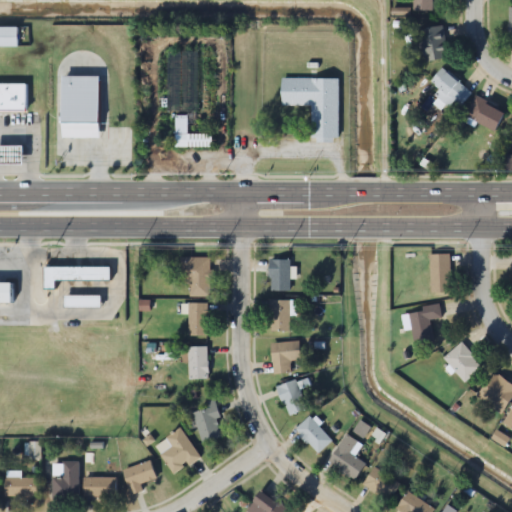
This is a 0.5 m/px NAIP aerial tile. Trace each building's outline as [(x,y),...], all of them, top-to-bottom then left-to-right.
[(412,0),(413,12),(436,12),(435,0),(412,0)] [(0,18),(0,41),(21,41),(20,18),(0,18)] [(414,50),(422,49),(424,63),(449,58),(443,27),(411,33),(414,50)] [(65,67),(66,130),(104,129),(103,67),(65,67)] [(454,101),(460,106),(471,95),(443,69),(430,82),(439,90),(435,95),(448,108),(454,101)] [(0,75),(0,102),(28,102),(28,75),(0,75)] [(310,106),(310,140),(337,140),(337,77),(281,77),(281,106),(310,106)] [(465,116),(494,133),(505,113),(476,97),(465,116)] [(0,137),(0,156),(28,157),(28,138),(0,137)] [(430,254),(430,293),(450,293),(450,254),(430,254)] [(209,297),(209,257),(186,257),(186,297),(209,297)] [(289,259),(269,259),(268,293),(289,293),(289,259)] [(110,267),(43,267),(43,281),(110,281),(110,267)] [(0,282),(0,302),(10,302),(10,282),(0,282)] [(64,295),(64,308),(100,308),(100,295),(64,295)] [(289,300),(268,300),(268,332),(289,332),(289,300)] [(207,338),(207,303),(188,303),(188,338),(207,338)] [(442,319),(440,306),(409,309),(414,346),(433,344),(430,320),(442,319)] [(290,361),(300,360),(299,342),(271,343),(272,374),(290,373),(290,361)] [(483,371),(463,343),(444,356),(464,384),(483,371)] [(188,347),(188,379),(207,379),(207,347),(188,347)] [(511,399),(511,384),(493,372),(476,398),(502,415),(511,399)] [(276,387),(288,416),(307,409),(295,380),(276,387)] [(191,412),(201,444),(223,438),(212,401),(205,403),(206,407),(191,412)] [(511,409),(503,423),(511,429),(511,409)] [(332,440),(308,417),(294,431),(317,455),(332,440)] [(172,474),(199,459),(180,428),(165,437),(171,447),(160,454),(172,474)] [(354,480),(365,464),(354,456),(361,445),(345,434),(327,462),(354,480)] [(141,492),(139,484),(155,479),(149,461),(122,470),(130,495),(141,492)] [(78,462),(63,462),(63,479),(53,479),(53,500),(78,500),(78,462)] [(361,483),(387,502),(399,485),(374,466),(361,483)] [(37,497),(37,477),(4,477),(4,497),(37,497)] [(83,497),(115,497),(115,477),(83,477),(83,497)] [(432,511),(434,510),(408,491),(395,507),(402,511),(432,511)] [(280,511),(269,492),(247,505),(250,511),(280,511)]
